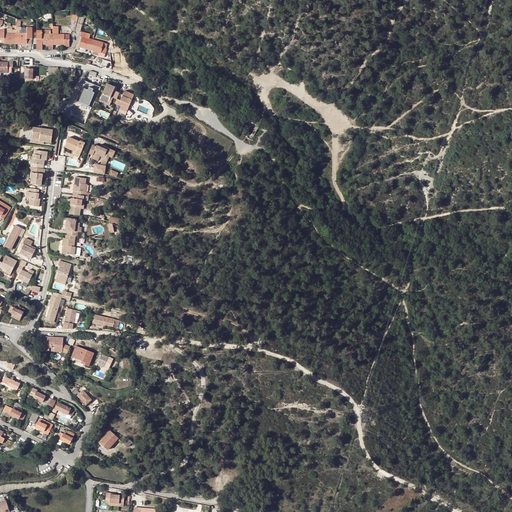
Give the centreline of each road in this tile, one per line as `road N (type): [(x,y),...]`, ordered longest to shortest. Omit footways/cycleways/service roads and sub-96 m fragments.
road 1 (residential): [(0,52),(115,76),(216,127)]
road 2 (residential): [(55,162),(40,305)]
